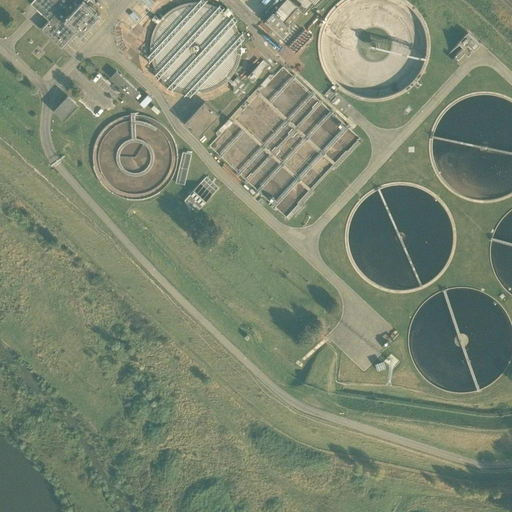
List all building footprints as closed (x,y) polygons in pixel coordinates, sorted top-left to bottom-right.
[(33,0),(31,2),(49,19),(44,25),(43,25),(41,28),(50,37),(51,37),(62,48),(77,32),(81,36),(101,15),(84,0),(81,0),(79,3),(76,0),(33,0)] [(292,27),(315,2),(312,0),(285,0),(275,11),(274,10),(265,20),(284,37),(293,28),(292,27)] [(204,3),(200,2),(196,2),(191,2),(187,3),(183,4),(179,5),(175,7),(171,9),(168,12),(164,15),(161,18),(159,21),(156,25),(154,29),(153,33),(152,37),(151,41),(150,46),(150,50),(151,54),(152,58),(153,63),(155,67),(157,70),(159,74),(162,78),(165,81),(168,83),(172,86),(175,88),(179,90),(183,91),(188,92),(192,93),(196,93),(201,93),(205,92),(209,91),(213,90),(217,88),(221,86),(225,83),(228,80),(231,77),(233,74),(236,70),(238,66),(239,62),(241,58),(241,54),(242,49),(242,45),(241,41),(240,36),(239,32),(238,28),(236,24),(233,21),(230,17),(227,14),(224,11),(221,9),(217,7),(213,5),(209,4),(204,3)] [(480,44),(467,32),(459,42),(465,48),(469,44),(475,50),(480,44)] [(248,76),(253,81),(257,77),(255,75),(257,73),(253,70),(248,76)] [(134,98),(140,92),(117,71),(111,77),(134,98)] [(238,95),(247,85),(237,76),(231,83),(234,86),(234,92),(238,95)] [(332,94),(338,87),(334,84),(324,94),(343,112),(351,105),(335,90),(332,94)] [(64,120),(78,104),(68,95),(54,110),(64,120)] [(185,123),(199,136),(219,114),(205,101),(185,123)] [(185,183),(192,153),(184,152),(177,181),(185,183)]
